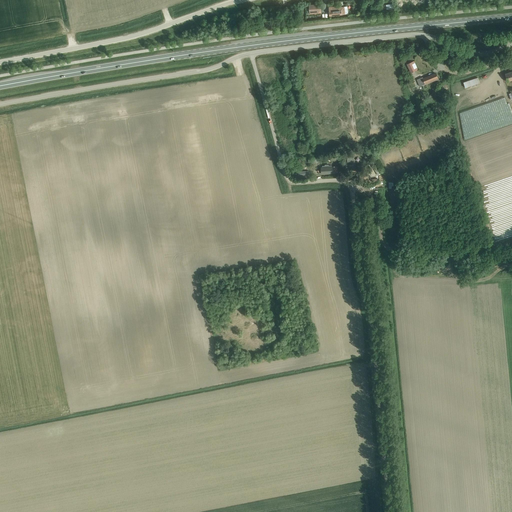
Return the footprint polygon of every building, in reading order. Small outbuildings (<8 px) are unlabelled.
[(330,16),(348,14),(347,6),(335,8),(335,6),(329,7),(330,12),(330,16)] [(407,64),(413,76),(417,74),(416,71),(419,70),(415,61),(407,64)] [(419,86),(425,84),(425,85),(439,79),(436,73),(423,78),(423,77),(417,80),(419,86)] [(362,163),(362,165),(357,165),(357,167),(352,167),(352,171),(362,171),(362,169),(364,169),(364,166),(366,166),(366,163),(362,163)] [(325,165),(325,167),(321,167),(322,173),(337,173),(336,166),(332,166),(332,165),(329,166),(329,164),(325,165)] [(373,167),(378,176),(381,174),(376,166),(373,167)]
